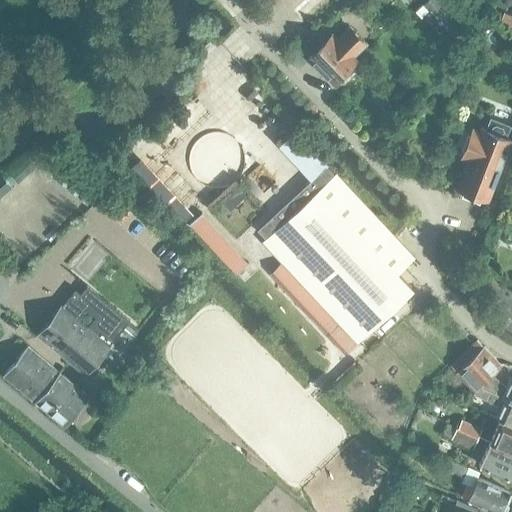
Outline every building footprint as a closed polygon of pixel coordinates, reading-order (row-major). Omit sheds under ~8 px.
[(315,16),(299,0),(297,0),(290,8),(307,25),(315,16)] [(324,8),(316,0),(299,0),(315,16),(324,8)] [(316,0),(324,8),(332,0),(316,0)] [(437,0),(425,0),(423,3),(463,44),(472,35),(437,0)] [(307,25),(290,8),(281,16),(298,33),(307,25)] [(498,26),(511,31),(511,10),(507,8),(505,13),(504,12),(498,26)] [(298,33),(281,16),(273,24),(289,40),(290,41),(291,40),(298,33)] [(306,56),(320,70),(334,84),(340,79),(342,81),(354,70),(352,67),(359,59),(353,53),(364,42),(350,28),(339,38),(331,31),(306,56)] [(208,34),(194,47),(193,48),(203,57),(217,43),(208,34)] [(511,140),(505,138),(509,127),(491,120),(486,131),(481,129),(479,133),(473,131),(463,157),(469,159),(458,188),(488,199),(511,140)] [(286,258),(282,262),(271,272),(329,334),(346,352),(360,340),(361,340),(414,291),(395,271),(412,255),(327,165),(259,228),(266,236),(280,223),(300,244),(286,258)] [(0,197),(12,186),(0,173),(0,197)] [(248,262),(202,212),(190,223),(237,273),(248,262)] [(86,374),(128,321),(87,287),(81,294),(75,289),(38,334),(86,374)] [(137,333),(127,325),(122,331),(132,340),(137,333)] [(497,360),(478,341),(477,340),(450,365),(475,392),(480,387),(481,387),(492,374),(501,365),(497,360)] [(4,374),(36,400),(66,425),(90,396),(60,371),(60,372),(28,345),(4,374)] [(481,387),(511,400),(511,377),(510,376),(505,386),(492,374),(481,387)] [(511,400),(481,387),(478,396),(500,407),(495,418),(498,420),(511,425),(511,400)] [(457,427),(478,436),(481,428),(461,418),(457,427)] [(511,425),(498,420),(489,441),(511,451),(511,425)] [(478,436),(457,427),(448,423),(443,433),(451,437),(451,438),(472,448),(478,436)] [(511,451),(489,441),(478,463),(511,478),(511,451)] [(467,499),(495,511),(500,511),(509,491),(477,477),(479,472),(455,461),(455,462),(451,461),(448,468),(452,469),(451,471),(464,476),(462,482),(472,486),(467,499)] [(474,511),(476,509),(458,500),(453,509),(457,511),(456,511),(474,511)]
